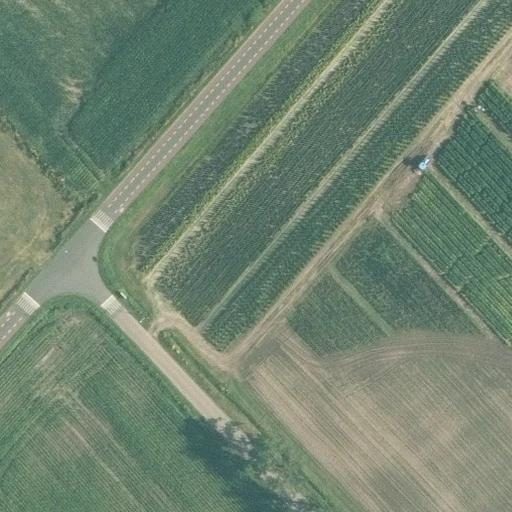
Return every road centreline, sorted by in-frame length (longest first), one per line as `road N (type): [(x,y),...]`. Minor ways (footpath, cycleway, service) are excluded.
road 1 (unclassified): [(302,511),(66,258)]
road 2 (unclassified): [(66,258),(290,0)]
